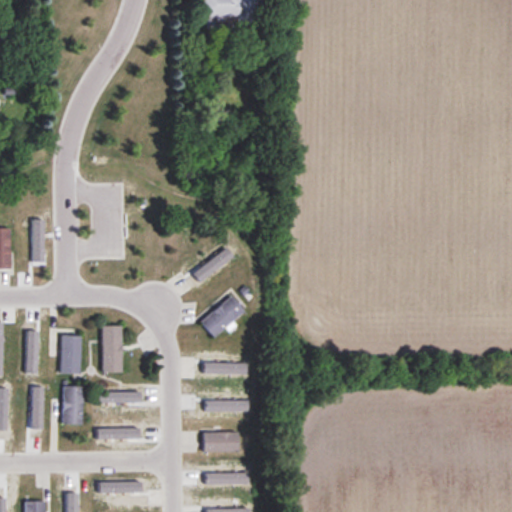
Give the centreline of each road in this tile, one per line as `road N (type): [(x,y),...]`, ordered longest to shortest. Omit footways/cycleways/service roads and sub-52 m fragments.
road 1 (residential): [(67,294),(75,122),(134,0)]
road 2 (residential): [(148,310),(159,319),(170,358),(172,511)]
road 3 (residential): [(171,458),(0,461)]
road 4 (residential): [(0,295),(106,294),(148,310)]
